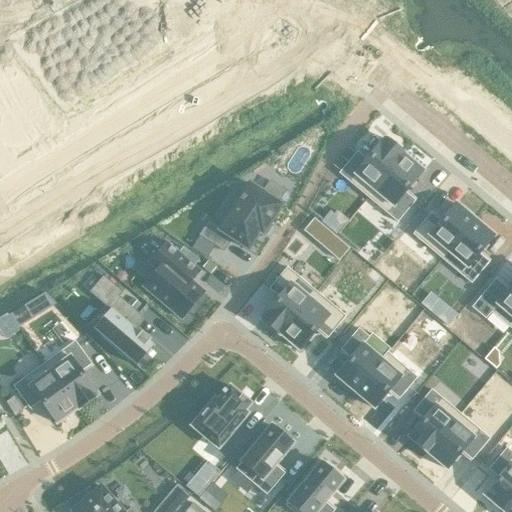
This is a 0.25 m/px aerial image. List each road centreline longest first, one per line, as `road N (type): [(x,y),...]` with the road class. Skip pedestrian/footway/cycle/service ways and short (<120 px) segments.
road 1 (residential): [(281,11),(261,35),(0,193)]
road 2 (residential): [(386,83),(318,164),(217,337)]
road 3 (residential): [(440,511),(243,347),(217,337)]
road 4 (residential): [(217,337),(129,415),(2,505)]
road 5 (residential): [(386,83),(511,188)]
road 6 (residential): [(386,83),(314,18),(281,11)]
